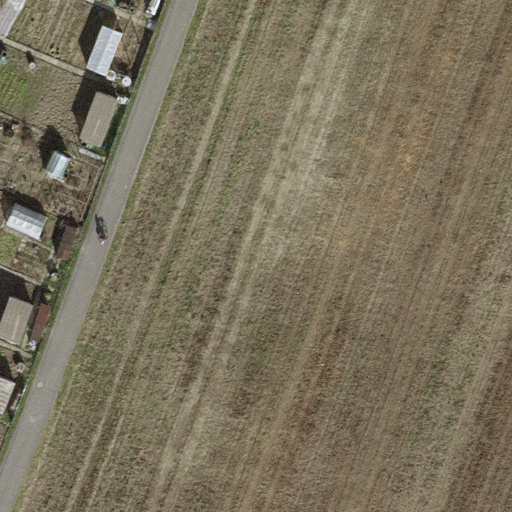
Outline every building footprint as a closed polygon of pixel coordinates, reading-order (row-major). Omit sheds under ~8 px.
[(124,44),(104,35),(88,71),(109,80),(124,44)] [(79,89),(59,81),(50,101),(70,110),(79,89)] [(28,214),(15,208),(6,228),(19,234),(28,214)] [(76,235),(66,231),(55,258),(65,263),(76,235)] [(36,308),(26,340),(38,344),(48,312),(36,308)]
